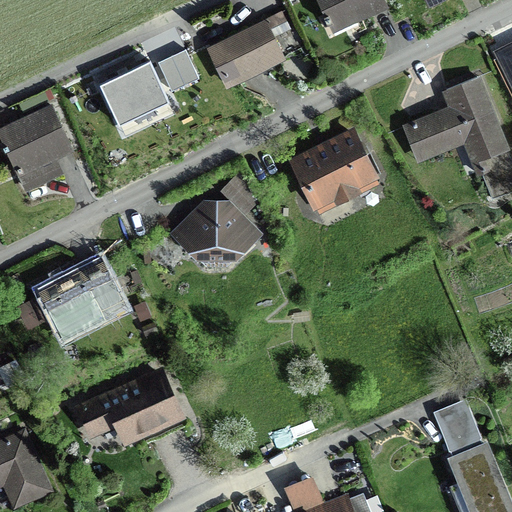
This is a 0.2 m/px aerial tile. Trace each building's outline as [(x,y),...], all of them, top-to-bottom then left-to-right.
[(333,30),(389,3),(387,0),(318,0),(325,14),(319,17),(323,25),(329,22),(333,30)] [(291,27),(282,8),(161,67),(159,68),(176,102),(179,109),(287,56),(276,35),(291,27)] [(511,32),(487,45),(511,96),(511,32)] [(161,67),(152,48),(92,77),(116,128),(122,125),(126,133),(173,110),(171,105),(176,102),(159,68),(161,67)] [(481,72),(441,88),(447,103),(401,121),(418,161),(456,145),(467,170),(474,167),(476,173),(478,173),(489,199),(511,189),(511,159),(506,146),(511,144),(481,72)] [(20,103),(24,110),(54,95),(51,87),(20,103)] [(0,124),(0,134),(25,188),(64,170),(56,154),(74,146),(52,100),(0,124)] [(379,172),(354,122),(288,155),(314,206),(316,205),(320,211),(379,181),(376,174),(379,172)] [(264,194),(239,169),(220,188),(229,197),(246,213),(264,194)] [(246,213),(229,197),(203,196),(169,230),(207,265),(226,265),(262,230),(246,213)] [(143,249),(145,262),(152,261),(149,248),(143,249)] [(488,266),(502,260),(498,252),(485,258),(488,266)] [(130,311),(101,253),(38,285),(64,335),(109,312),(113,319),(130,311)] [(131,271),(135,282),(142,279),(137,268),(131,271)] [(26,328),(49,317),(38,294),(15,305),(26,328)] [(134,304),(140,319),(151,314),(145,300),(134,304)] [(309,318),(308,309),(293,311),(294,319),(309,318)] [(157,328),(155,320),(142,325),(145,332),(157,328)] [(0,364),(0,372),(4,380),(16,375),(9,360),(0,364)] [(119,431),(124,442),(186,414),(163,363),(75,403),(90,435),(97,432),(100,440),(119,431)] [(450,450),(483,436),(466,395),(433,409),(450,450)] [(22,433),(0,442),(0,484),(15,478),(25,501),(48,490),(22,433)] [(510,511),(483,446),(451,459),(472,511),(510,511)] [(242,511),(268,511),(263,498),(240,507),(242,511)] [(346,511),(343,502),(330,507),(318,511),(346,511)]
